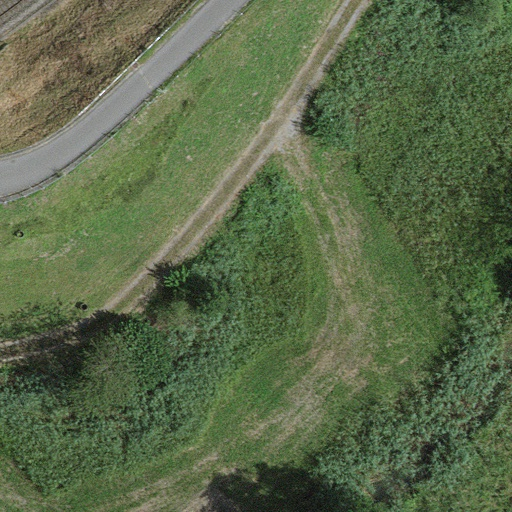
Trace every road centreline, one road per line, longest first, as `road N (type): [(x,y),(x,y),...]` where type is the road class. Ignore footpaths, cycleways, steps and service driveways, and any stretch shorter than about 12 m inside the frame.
road 1 (track): [(284,130),(123,300),(73,329),(0,349)]
road 2 (track): [(0,180),(69,147),(220,0)]
road 3 (track): [(284,130),(358,0)]
